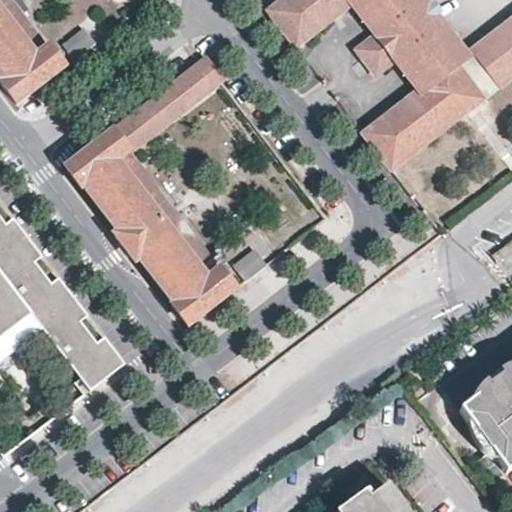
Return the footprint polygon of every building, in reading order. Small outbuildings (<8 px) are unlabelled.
[(0,0),(0,71),(12,87),(8,90),(25,112),(67,79),(6,0),(0,0)] [(511,28),(474,57),(430,0),(300,0),(282,14),(310,50),(362,10),(386,41),(367,57),(385,80),(405,65),(426,93),(373,133),(403,171),(511,87),(511,28)] [(100,51),(92,39),(69,57),(78,68),(100,51)] [(225,93),(209,73),(74,177),(91,199),(94,196),(124,234),(120,237),(142,264),(146,261),(179,305),(175,308),(193,330),(235,297),(133,165),(225,93)] [(42,257),(13,219),(4,226),(0,221),(0,449),(5,457),(125,364),(105,338),(96,345),(79,323),(88,316),(59,278),(50,285),(33,264),(42,257)] [(266,269),(256,257),(234,274),(244,286),(266,269)] [(501,381),(511,372),(511,362),(495,375),(501,381)] [(511,372),(501,381),(487,392),(464,409),(455,416),(463,427),(472,439),(482,453),(491,465),(500,477),(511,467),(511,372)] [(487,392),(501,381),(495,375),(482,385),(487,392)] [(464,409),(487,392),(482,385),(481,384),(476,389),(472,393),(469,399),(467,402),(464,409)] [(472,439),(463,427),(467,443),(472,439)] [(472,439),(467,443),(476,457),(482,453),(472,439)] [(482,453),(476,457),(478,458),(487,463),(491,465),(482,453)] [(405,511),(388,489),(374,501),(358,511),(405,511)] [(358,511),(374,501),(369,494),(345,511),(358,511)]
